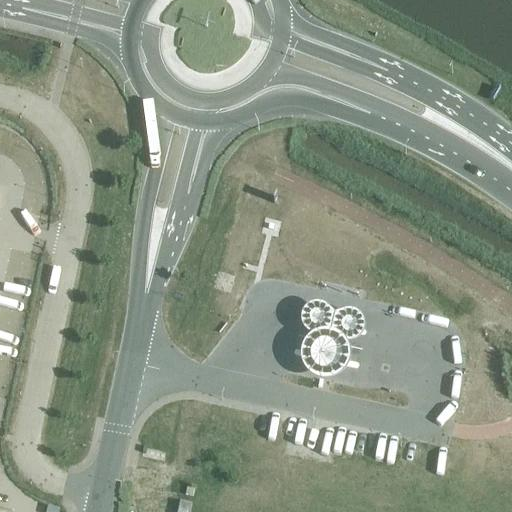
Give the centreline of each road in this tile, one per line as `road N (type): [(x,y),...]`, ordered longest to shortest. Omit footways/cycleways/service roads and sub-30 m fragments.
road 1 (unclassified): [(0,95),(50,118),(70,146),(78,179),(27,453),(45,477),(102,494)]
road 2 (unclassified): [(131,363),(428,429)]
road 3 (unclassified): [(164,107),(136,283),(143,304)]
road 4 (primary): [(215,121),(277,98),(369,113)]
road 5 (unclassified): [(102,494),(131,363)]
road 6 (primary): [(466,134),(452,104),(363,60)]
